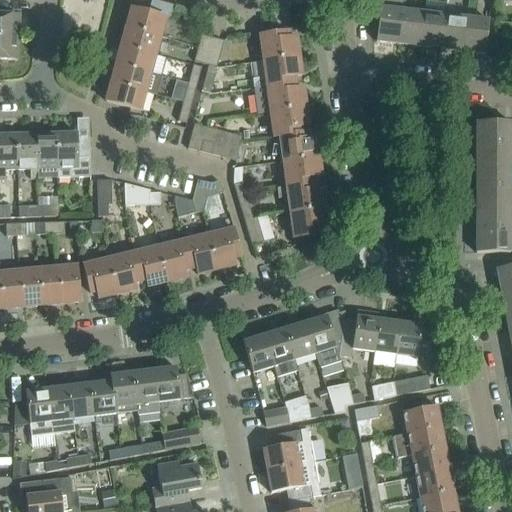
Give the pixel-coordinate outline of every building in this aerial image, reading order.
[(398,46),(402,12),(403,0),(380,0),(376,43),(398,46)] [(130,10),(125,29),(160,38),(165,19),(130,10)] [(398,46),(419,48),(423,14),(402,12),(398,46)] [(419,48),(441,51),(445,17),(423,14),(419,48)] [(0,38),(18,40),(19,17),(0,15),(0,38)] [(441,51),(462,53),(466,19),(445,17),(441,51)] [(466,19),(462,53),(484,56),(488,22),(466,19)] [(125,29),(120,47),(155,56),(160,38),(125,29)] [(259,37),(263,63),(298,58),(295,38),(289,39),(288,33),(259,37)] [(201,36),(197,50),(207,52),(211,39),(201,36)] [(18,40),(0,38),(0,60),(16,62),(18,40)] [(207,52),(204,66),(205,66),(216,69),(218,62),(223,43),(211,39),(207,52)] [(120,47),(115,66),(150,75),(155,56),(120,47)] [(193,63),(204,66),(207,52),(197,50),(193,63)] [(253,90),(266,88),(295,84),(294,78),(301,77),(298,58),(263,63),(265,79),(252,80),(253,90)] [(115,66),(110,84),(145,93),(156,96),(161,78),(150,75),(115,66)] [(193,66),(188,85),(196,87),(201,69),(193,66)] [(214,77),(206,75),(201,94),(209,96),(214,77)] [(145,93),(110,84),(105,103),(140,112),(145,93)] [(257,115),(270,113),(305,108),(303,89),(296,90),(295,84),(266,88),(253,90),(257,115)] [(188,85),(183,103),(191,106),(196,87),(188,85)] [(191,106),(183,103),(177,122),(186,125),(191,106)] [(270,113),(273,139),(302,135),(301,129),(308,128),(305,108),(270,113)] [(476,123),(476,146),(510,146),(510,123),(476,123)] [(187,150),(199,154),(202,142),(208,144),(212,130),(193,126),(187,150)] [(210,156),(223,160),(229,135),(212,130),(208,144),(213,145),(210,156)] [(273,139),(269,140),(272,165),(284,163),(318,158),(315,139),(309,140),(307,134),(302,135),(273,139)] [(77,135),(56,136),(57,170),(57,180),(90,179),(89,139),(77,139),(77,135)] [(229,135),(223,160),(235,163),(239,149),(242,138),(229,135)] [(36,136),(16,137),(17,171),(29,171),(30,180),(37,180),(36,136)] [(56,136),(36,136),(37,180),(46,180),(45,170),(57,170),(56,136)] [(16,137),(0,137),(0,180),(5,180),(5,172),(17,171),(16,137)] [(199,154),(210,156),(213,145),(208,144),(202,142),(199,154)] [(476,146),(476,167),(510,168),(510,146),(476,146)] [(239,149),(235,163),(243,165),(247,151),(239,149)] [(284,163),(287,189),(315,185),(314,179),(321,178),(318,158),(284,163)] [(476,167),(476,189),(510,189),(510,168),(476,167)] [(107,207),(111,207),(110,182),(96,182),(97,218),(108,218),(107,207)] [(197,182),(192,203),(195,215),(202,213),(205,200),(222,195),(219,182),(211,185),(197,182)] [(233,186),(238,204),(247,202),(241,184),(233,186)] [(288,199),(290,214),(325,209),(322,190),(315,191),(315,185),(287,189),(278,190),(279,201),(288,199)] [(150,207),(149,195),(149,192),(124,186),(124,208),(150,207)] [(476,189),(476,211),(510,211),(510,189),(476,189)] [(160,195),(149,195),(150,207),(160,207),(160,195)] [(192,203),(175,198),(174,207),(177,219),(185,218),(195,215),(192,203)] [(238,204),(244,223),(253,220),(247,202),(238,204)] [(9,208),(0,208),(0,220),(9,221),(9,208)] [(57,209),(38,210),(38,220),(57,219),(57,209)] [(325,209),(290,214),(290,220),(293,240),(322,236),(321,230),(328,229),(325,209)] [(38,220),(38,210),(18,211),(19,220),(38,220)] [(476,211),(476,232),(510,232),(510,211),(476,211)] [(253,220),(244,223),(251,247),(263,243),(256,219),(253,220)] [(91,223),(91,235),(102,235),(102,223),(91,223)] [(54,236),(55,224),(43,225),(44,237),(54,236)] [(64,224),(55,224),(54,236),(64,236),(64,224)] [(16,238),(17,225),(5,226),(6,238),(16,238)] [(26,225),(17,225),(16,238),(26,237),(26,225)] [(233,231),(208,237),(216,272),(235,267),(233,260),(240,259),(233,231)] [(510,232),(476,232),(476,255),(510,254),(510,232)] [(208,237),(183,243),(190,271),(195,269),(197,276),(216,272),(208,237)] [(183,243),(158,248),(166,284),(185,279),(184,272),(190,271),(183,243)] [(158,248),(133,254),(140,283),(146,282),(147,288),(166,284),(158,248)] [(133,254),(108,260),(116,296),(136,291),(134,284),(140,283),(133,254)] [(116,296),(108,260),(82,266),(89,295),(96,294),(97,300),(116,296)] [(511,267),(496,271),(500,293),(511,290),(511,267)] [(76,268),(56,270),(60,305),(79,303),(76,268)] [(56,270),(37,271),(41,307),(60,305),(56,270)] [(37,271),(18,273),(22,309),(41,307),(37,271)] [(18,273),(0,274),(0,282),(3,310),(22,309),(18,273)] [(511,290),(500,293),(504,314),(511,312),(511,290)] [(305,325),(315,356),(318,367),(339,361),(339,359),(339,358),(344,321),(345,313),(343,313),(326,319),(326,318),(305,325)] [(355,322),(344,321),(339,358),(351,360),(352,351),(374,354),(378,322),(378,316),(356,313),(355,322)] [(399,325),(378,322),(374,354),(395,357),(399,325)] [(305,325),(284,331),(294,362),(315,356),(305,325)] [(421,328),(399,325),(395,357),(417,360),(417,358),(428,359),(431,331),(421,330),(421,328)] [(264,337),(273,368),(276,378),(297,372),(294,362),(284,331),(264,337)] [(252,375),(273,368),(264,337),(242,344),(252,375)] [(176,369),(154,372),(157,404),(180,401),(193,400),(186,377),(177,378),(176,369)] [(154,372),(132,375),(136,407),(137,412),(137,416),(159,414),(157,404),(154,372)] [(132,375),(110,378),(110,383),(111,383),(115,409),(116,409),(116,414),(137,412),(136,407),(132,375)] [(110,378),(89,380),(94,418),(116,415),(116,414),(116,409),(115,409),(111,383),(110,383),(110,378)] [(427,378),(392,384),(395,398),(429,391),(427,378)] [(67,383),(68,389),(68,388),(73,421),(94,418),(89,380),(67,383)] [(395,398),(392,384),(371,389),(373,402),(395,398)] [(68,389),(47,391),(53,435),(74,433),(73,421),(68,388),(68,389)] [(53,435),(47,391),(25,394),(30,438),(53,435)] [(363,395),(351,398),(353,406),(364,404),(363,395)] [(353,406),(351,398),(339,400),(341,409),(353,406)] [(354,412),(356,424),(378,420),(376,408),(375,408),(354,412)] [(403,414),(407,436),(440,429),(436,408),(403,414)] [(321,409),(309,412),(310,420),(322,418),(321,409)] [(286,410),(282,411),(263,414),(265,429),(289,424),(286,410)] [(310,420),(309,412),(297,414),(299,422),(310,420)] [(397,460),(411,458),(411,457),(445,451),(440,429),(407,436),(393,438),(397,460)] [(161,436),(162,443),(164,452),(180,449),(200,445),(197,430),(177,433),(161,436)] [(262,451),(266,473),(312,464),(307,431),(274,437),(276,449),(262,451)] [(164,452),(162,443),(141,446),(142,455),(164,452)] [(360,445),(364,466),(372,465),(368,444),(360,445)] [(132,449),(120,452),(121,460),(133,458),(132,449)] [(411,457),(411,458),(415,479),(449,472),(445,451),(411,457)] [(121,460),(120,452),(108,454),(109,462),(121,460)] [(89,457),(77,459),(79,468),(91,466),(89,457)] [(79,468),(77,459),(65,462),(67,470),(79,468)] [(12,467),(12,476),(24,477),(25,464),(12,463),(12,467)] [(58,472),(56,463),(44,465),(46,474),(58,472)] [(151,491),(155,511),(189,504),(187,493),(201,490),(197,466),(179,470),(178,464),(158,468),(156,468),(160,489),(151,491)] [(286,492),(288,504),(311,499),(318,498),(312,464),(266,473),(270,495),(286,492)] [(364,466),(368,488),(376,486),(372,465),(364,466)] [(415,479),(419,500),(453,493),(449,472),(415,479)] [(359,477),(345,480),(347,492),(361,489),(359,477)] [(21,506),(22,511),(61,511),(60,495),(62,495),(60,481),(19,485),(20,500),(25,499),(26,505),(21,506)] [(368,488),(372,509),(380,507),(376,486),(368,488)] [(113,492),(101,494),(104,508),(115,506),(113,492)] [(419,500),(421,511),(456,511),(453,493),(419,500)] [(312,511),(311,499),(288,504),(289,511),(312,511)]
